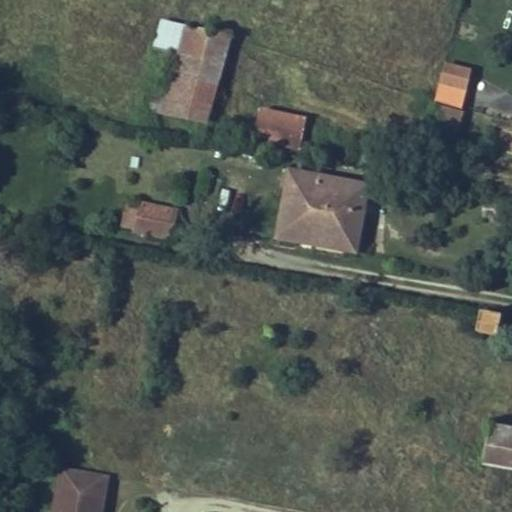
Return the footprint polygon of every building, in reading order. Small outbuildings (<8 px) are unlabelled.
[(175,76),(215,84),(228,35),(163,22),(155,49),(181,56),(175,76)] [(444,65),(440,83),(466,89),(471,72),(444,65)] [(205,122),(215,84),(175,76),(169,99),(153,96),(150,111),(205,122)] [(457,128),(462,112),(437,104),(432,121),(457,128)] [(262,111),(257,135),(272,138),(271,143),(297,148),(304,120),(262,111)] [(256,141),(271,143),(272,138),(257,135),(256,141)] [(301,231),(357,241),(367,186),(291,172),(279,238),(299,242),(301,231)] [(140,213),(141,208),(126,205),(121,227),(136,231),(140,213)] [(170,239),(176,212),(142,205),(141,208),(136,231),(170,239)] [(299,242),(355,252),(357,241),(301,231),(299,242)] [(476,332),(497,335),(501,317),(480,312),(476,332)] [(419,359),(424,336),(377,327),(371,358),(365,357),(361,376),(404,384),(408,364),(409,357),(419,359)] [(418,366),(419,359),(409,357),(408,364),(418,366)] [(511,469),(511,431),(489,427),(482,464),(511,469)] [(511,495),(511,469),(482,464),(452,459),(447,484),(511,495)] [(108,476),(62,467),(59,485),(105,493),(108,476)] [(101,511),(105,493),(59,485),(53,511),(101,511)]
